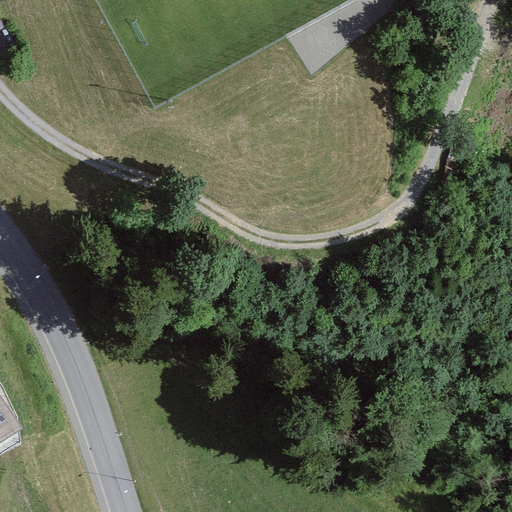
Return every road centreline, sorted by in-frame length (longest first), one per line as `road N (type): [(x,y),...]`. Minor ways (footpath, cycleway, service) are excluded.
road 1 (track): [(0,87),(28,117),(96,159),(260,236),(309,241),(364,229),(407,200),(434,159),(486,0)]
road 2 (tertiary): [(128,511),(74,351),(0,232)]
